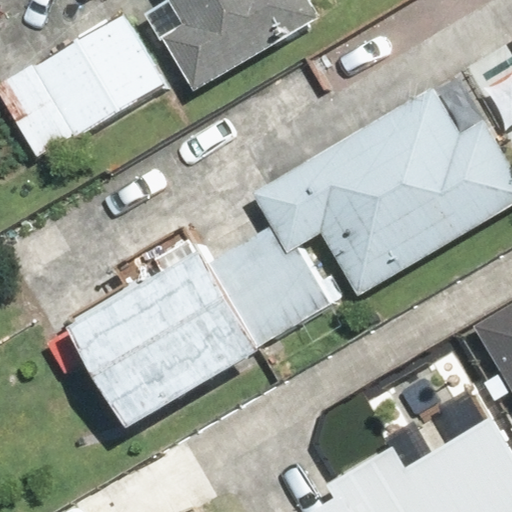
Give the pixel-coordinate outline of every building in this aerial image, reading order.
[(183,0),(184,1),(160,14),(208,95),(342,17),(332,0),(183,0)] [(179,87),(140,17),(12,88),(51,158),(179,87)] [(446,80),(268,187),(301,241),(333,222),(371,284),(511,198),(511,135),(497,111),(473,125),(446,80)] [(301,262),(283,227),(225,257),(217,242),(180,261),(188,276),(95,328),(151,432),(290,357),(284,344),(346,311),(316,254),(301,262)] [(511,308),(488,323),(511,362),(511,308)] [(511,511),(511,423),(431,471),(415,444),(347,485),(362,511),(360,511),(511,511)]
